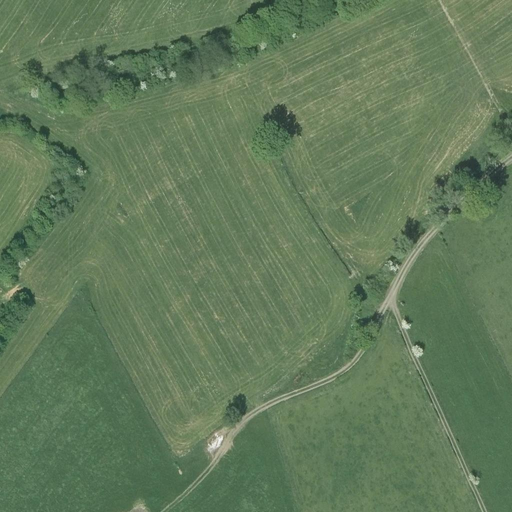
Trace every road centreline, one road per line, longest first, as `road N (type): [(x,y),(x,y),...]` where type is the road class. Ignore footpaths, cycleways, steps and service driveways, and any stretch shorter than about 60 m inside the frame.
road 1 (track): [(395,290),(363,359),(252,412),(211,466)]
road 2 (track): [(395,290),(409,348),(484,511)]
road 3 (track): [(511,159),(426,238),(395,290)]
